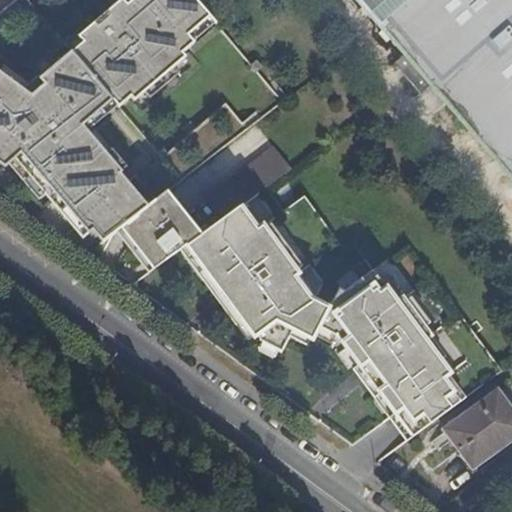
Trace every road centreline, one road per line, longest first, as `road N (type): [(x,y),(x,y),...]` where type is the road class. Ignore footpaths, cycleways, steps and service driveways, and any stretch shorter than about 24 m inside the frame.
road 1 (primary): [(367,511),(0,242)]
road 2 (primary): [(0,266),(333,511)]
